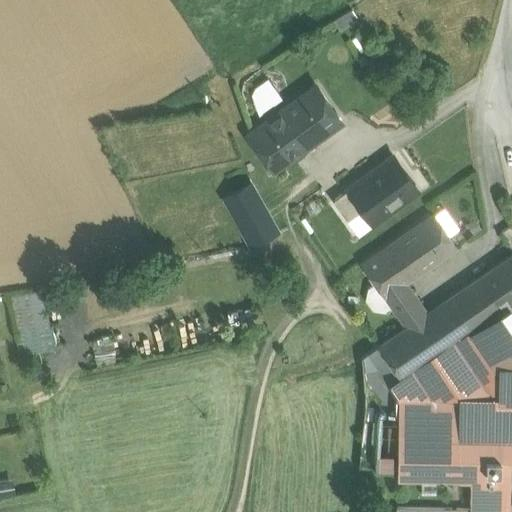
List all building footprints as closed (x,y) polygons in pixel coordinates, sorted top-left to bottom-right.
[(261,110),(282,96),(269,76),(248,91),(261,110)] [(316,86),(249,134),(272,169),(340,121),(316,86)] [(392,156),(348,187),(347,186),(346,187),(347,189),(361,209),(373,225),(374,224),(374,223),(419,191),(392,154),(391,154),(392,156)] [(272,224),(250,185),(226,199),(248,238),(272,224)] [(361,209),(347,189),(332,200),(346,220),(361,209)] [(444,207),(435,214),(448,232),(457,226),(444,207)] [(433,211),(388,241),(360,260),(374,281),(391,306),(405,326),(427,311),(406,281),(458,246),(448,232),(435,214),(433,211)] [(511,228),(510,225),(500,232),(511,249),(511,228)] [(511,252),(445,299),(469,333),(501,311),(511,303),(511,252)] [(385,311),(391,306),(374,281),(368,285),(365,298),(373,309),(385,311)] [(405,326),(378,344),(402,379),(469,333),(445,299),(427,311),(405,326)] [(469,333),(402,379),(378,344),(368,351),(387,379),(398,399),(397,399),(398,400),(398,401),(457,400),(498,400),(498,401),(497,439),(456,438),(456,479),(470,479),(511,479),(511,326),(501,311),(469,333)] [(456,438),(457,400),(398,401),(395,478),(456,479),(456,438)] [(498,401),(457,400),(456,438),(497,439),(498,401)] [(511,511),(511,479),(470,479),(470,507),(469,511),(511,511)]
